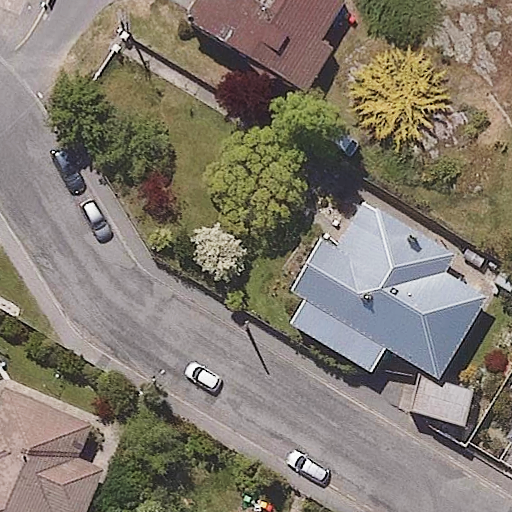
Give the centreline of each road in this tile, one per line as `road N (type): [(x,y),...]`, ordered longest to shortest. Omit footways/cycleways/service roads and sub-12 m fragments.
road 1 (residential): [(0,151),(107,299),(448,511)]
road 2 (residential): [(0,112),(31,80),(78,0)]
